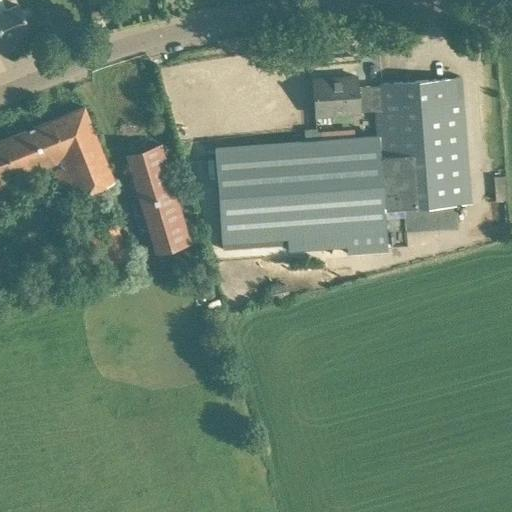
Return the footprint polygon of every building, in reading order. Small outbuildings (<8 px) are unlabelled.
[(15,0),(0,0),(4,8),(0,9),(0,34),(2,39),(28,28),(15,0)] [(359,112),(376,111),(375,110),(383,109),(382,98),(401,97),(400,82),(381,84),(381,85),(357,87),(356,76),(312,79),(315,115),(359,112)] [(305,142),(214,149),(215,168),(221,241),(346,232),(347,250),(386,247),(385,229),(389,229),(390,233),(457,228),(455,204),(470,203),(462,98),(460,78),(459,78),(400,82),(401,97),(382,98),(383,109),(375,110),(376,111),(377,137),(353,138),(305,142)] [(1,180),(16,174),(52,159),(68,199),(113,181),(83,107),(1,140),(1,139),(0,139),(0,194),(6,192),(1,180)] [(126,155),(155,251),(190,240),(161,145),(126,155)] [(287,297),(284,285),(269,288),(273,300),(287,297)]
